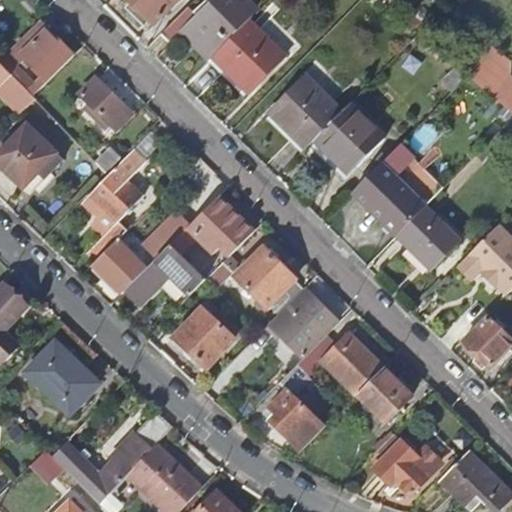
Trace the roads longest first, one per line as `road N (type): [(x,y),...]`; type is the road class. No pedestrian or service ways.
road 1 (residential): [(66,0),(511,436)]
road 2 (unclassified): [(333,511),(222,440),(0,230)]
